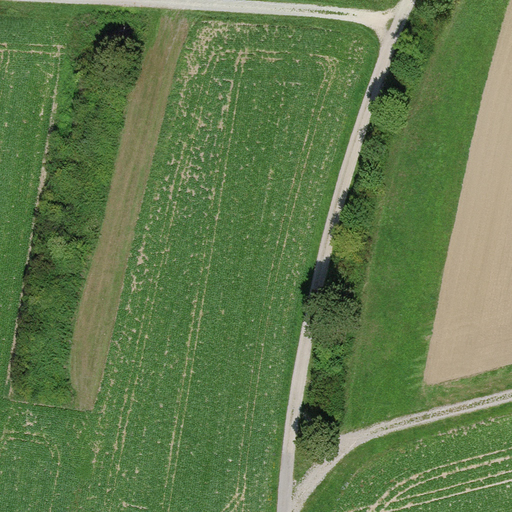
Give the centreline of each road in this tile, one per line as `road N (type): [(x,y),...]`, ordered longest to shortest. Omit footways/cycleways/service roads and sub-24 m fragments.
road 1 (track): [(289,511),(298,416),(329,271),(421,0)]
road 2 (track): [(88,0),(358,15),(405,30)]
road 3 (track): [(298,511),(344,449),(511,400)]
